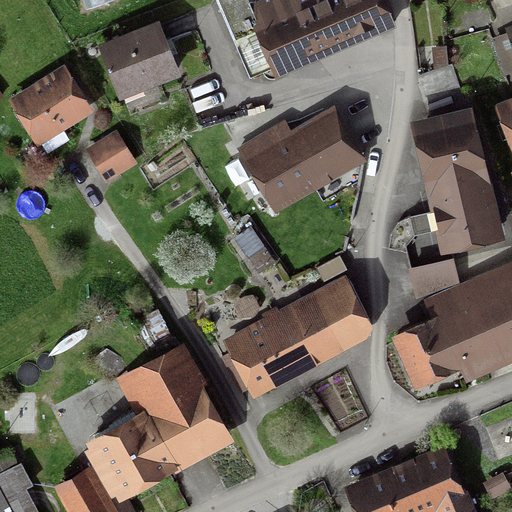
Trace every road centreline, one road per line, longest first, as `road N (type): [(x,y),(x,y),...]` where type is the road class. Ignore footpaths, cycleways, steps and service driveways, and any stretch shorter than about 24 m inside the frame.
road 1 (residential): [(383,436),(375,236),(397,142),(407,29),(397,0)]
road 2 (residential): [(205,511),(383,436)]
road 3 (residential): [(383,436),(511,388)]
